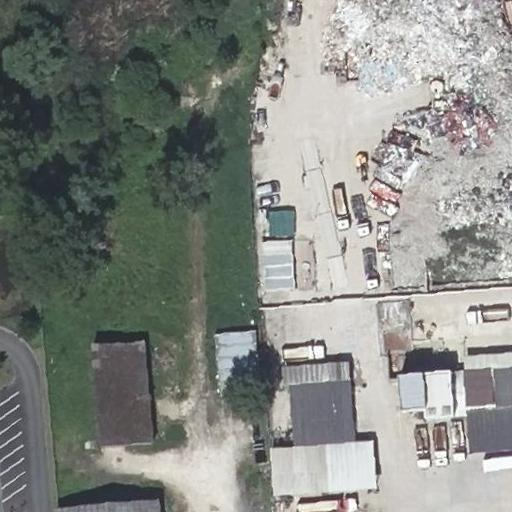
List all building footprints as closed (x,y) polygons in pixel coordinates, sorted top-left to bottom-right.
[(296,285),(291,238),(263,241),(268,288),(296,285)] [(259,379),(260,330),(224,330),(223,378),(259,379)] [(157,436),(149,339),(94,344),(101,440),(157,436)] [(511,368),(457,373),(461,420),(463,445),(511,440),(511,368)] [(423,424),(461,420),(457,373),(397,378),(400,411),(422,410),(423,424)] [(352,441),(347,381),(289,386),(294,446),(352,441)] [(378,494),(375,447),(273,454),(276,501),(378,494)] [(158,511),(158,503),(60,511),(59,511),(158,511)]
